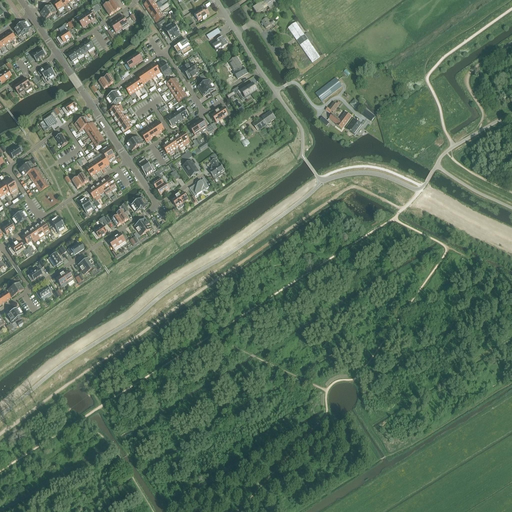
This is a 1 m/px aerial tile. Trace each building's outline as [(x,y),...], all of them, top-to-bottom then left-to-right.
[(63,7),(59,0),(54,4),(58,11),(63,7)] [(121,9),(114,0),(109,3),(115,13),(121,9)] [(147,10),(156,4),(153,0),(152,0),(144,6),(147,10)] [(263,0),(270,10),(285,0),(263,0)] [(263,2),(253,9),(256,14),(264,9),(262,7),(265,5),(263,2)] [(115,13),(109,3),(103,7),(108,14),(110,17),(115,13)] [(150,15),(159,9),(156,4),(147,10),(150,15)] [(57,12),(52,5),(46,10),(51,17),(57,13),(57,12)] [(206,16),(209,14),(206,8),(195,16),(198,21),(203,19),(203,20),(207,17),(206,16)] [(153,19),(162,13),(159,9),(150,15),(153,19)] [(51,17),(46,10),(39,14),(44,21),(51,17)] [(93,11),(84,17),(89,24),(95,20),(93,17),(96,15),(95,14),(93,11)] [(156,24),(165,18),(162,13),(153,19),(156,24)] [(84,17),(78,21),(83,29),(89,24),(84,17)] [(128,25),(123,18),(117,22),(122,29),(122,30),(123,31),(129,27),(128,25)] [(273,21),(269,24),(267,20),(262,23),(266,29),(271,26),(270,26),(274,23),(273,21)] [(31,29),(26,22),(20,26),(26,35),(25,33),(31,29)] [(122,29),(117,22),(111,26),(116,34),(122,30),(122,29)] [(181,35),(173,23),(169,26),(177,38),(181,35)] [(295,23),(287,29),(312,63),(320,57),(295,23)] [(26,35),(20,26),(14,30),(19,37),(22,35),(23,37),(26,35)] [(177,38),(169,26),(164,29),(172,41),(177,38)] [(72,38),(66,29),(60,33),(62,36),(57,39),(61,45),(66,42),(67,42),(70,40),(69,40),(72,38)] [(16,39),(12,32),(6,36),(11,43),(16,39)] [(210,40),(216,36),(214,32),(207,36),(210,40)] [(11,43),(6,36),(1,40),(5,46),(11,43)] [(217,42),(212,45),(216,52),(221,49),(222,49),(228,45),(227,45),(228,44),(227,42),(226,42),(223,38),(217,42)] [(95,50),(89,41),(84,45),(89,52),(88,52),(89,54),(95,50)] [(192,50),(190,47),(191,47),(186,41),(174,49),(178,55),(182,53),(184,56),(192,50)] [(89,52),(84,45),(78,48),(83,56),(84,56),(88,52),(89,52)] [(83,56),(78,48),(73,52),(78,59),(79,61),(85,57),(84,56),(83,56)] [(42,58),(47,55),(43,49),(33,56),(37,62),(40,60),(42,58)] [(78,59),(73,52),(68,55),(73,63),(78,59)] [(138,54),(132,58),(137,66),(143,61),(138,54)] [(127,65),(125,66),(128,71),(130,70),(137,66),(132,58),(125,62),(127,65)] [(243,69),(237,58),(229,63),(235,74),(243,69)] [(168,67),(164,61),(164,62),(157,66),(160,72),(168,67)] [(186,76),(196,69),(192,63),(189,66),(188,65),(185,68),(182,70),(186,76)] [(161,73),(160,72),(157,66),(155,64),(150,67),(156,76),(161,73)] [(56,77),(48,65),(44,68),(52,80),(56,77)] [(156,76),(150,67),(146,70),(152,79),(156,76)] [(172,74),(168,67),(160,72),(161,73),(165,78),(172,73),(172,74)] [(52,80),(44,68),(39,71),(44,78),(42,79),(45,83),(46,81),(47,83),(52,80)] [(196,77),(199,75),(196,69),(186,76),(190,81),(193,79),(196,77)] [(152,79),(146,70),(141,73),(147,82),(152,79)] [(0,85),(11,78),(9,76),(10,75),(8,72),(7,73),(7,72),(0,76),(0,85)] [(147,82),(141,73),(137,76),(138,78),(144,87),(143,85),(147,82)] [(115,83),(110,75),(104,79),(109,87),(115,83)] [(144,87),(138,78),(133,81),(139,90),(144,87)] [(109,87),(104,79),(99,83),(104,90),(109,87)] [(170,90),(179,84),(176,79),(166,85),(170,90)] [(336,79),(315,94),(322,102),(342,87),(336,79)] [(32,89),(26,80),(20,84),(26,93),(32,89)] [(200,93),(212,85),(209,80),(197,88),(200,93)] [(139,90),(133,81),(129,84),(135,93),(139,90)] [(26,93),(20,84),(14,88),(19,95),(25,91),(26,93)] [(135,93),(129,84),(124,87),(130,96),(135,93)] [(173,94),(182,88),(179,84),(170,90),(173,94)] [(246,86),(237,92),(240,95),(243,93),(246,98),(254,93),(257,91),(254,87),(253,87),(252,85),(253,84),(247,87),(246,86)] [(203,97),(216,89),(212,85),(200,93),(203,97)] [(176,99),(185,93),(182,88),(173,94),(176,99)] [(123,98),(118,91),(112,95),(118,105),(122,102),(120,100),(123,98)] [(179,103),(188,97),(185,93),(176,99),(179,103)] [(118,105),(112,95),(106,99),(111,106),(113,104),(115,107),(118,105)] [(326,110),(330,114),(332,112),(333,113),(340,104),(336,100),(334,103),(329,109),(327,108),(326,110)] [(74,110),(77,108),(73,102),(62,109),(66,115),(71,112),(72,113),(75,111),(74,110)] [(121,112),(124,110),(121,106),(118,108),(117,106),(110,112),(111,114),(111,115),(113,118),(121,112)] [(189,117),(183,108),(177,111),(183,120),(189,117)] [(228,116),(223,109),(219,111),(217,112),(222,120),(228,116)] [(183,120),(177,111),(172,115),(178,124),(183,120)] [(116,123),(125,117),(124,117),(121,112),(113,118),(113,117),(115,119),(114,120),(116,123)] [(222,120),(217,112),(215,113),(216,114),(212,116),(216,124),(222,120)] [(271,122),(276,119),(271,112),(253,124),(258,131),(268,124),(268,125),(269,125),(271,124),(271,123),(271,122)] [(58,124),(55,120),(58,118),(54,113),(47,117),(48,119),(41,124),(44,127),(42,128),(45,132),(58,124)] [(336,125),(342,130),(351,117),(345,113),(339,121),(332,115),(329,119),(336,125)] [(128,123),(131,121),(127,115),(124,117),(125,117),(116,123),(117,122),(118,125),(120,128),(128,122),(128,123)] [(178,124),(172,115),(166,118),(173,127),(178,124)] [(239,127),(250,119),(247,116),(236,123),(239,127)] [(91,124),(87,117),(80,121),(85,128),(91,124)] [(322,118),(320,121),(324,125),(326,127),(329,123),(327,121),(324,118),(323,119),(322,118)] [(207,128),(202,120),(196,124),(201,132),(207,128)] [(354,120),(347,130),(354,135),(362,125),(354,120)] [(85,128),(80,121),(74,125),(75,125),(79,132),(84,129),(85,128)] [(123,133),(132,128),(128,123),(128,122),(120,128),(122,130),(121,130),(123,133)] [(165,131),(159,122),(154,125),(160,134),(165,131)] [(87,134),(96,128),(93,123),(91,124),(85,128),(84,129),(87,134)] [(201,132),(196,124),(190,129),(195,136),(201,132)] [(160,134),(154,125),(150,128),(156,137),(160,134)] [(90,138),(99,132),(96,128),(87,134),(90,138)] [(156,137),(150,128),(145,131),(151,140),(156,137)] [(239,130),(235,133),(241,142),(245,139),(239,130)] [(151,140),(145,131),(141,134),(147,143),(151,140)] [(93,143),(102,137),(99,132),(90,138),(93,143)] [(189,140),(184,133),(179,136),(178,136),(185,147),(190,144),(188,141),(189,140)] [(68,144),(66,141),(64,138),(62,135),(56,139),(62,148),(68,144)] [(185,147),(178,136),(175,138),(176,138),(174,140),(173,139),(178,148),(180,150),(185,147)] [(96,148),(105,141),(102,137),(93,143),(96,148)] [(143,144),(139,137),(133,141),(138,148),(143,144)] [(138,148),(133,141),(132,139),(128,142),(129,143),(127,145),(131,152),(138,148)] [(178,148),(173,139),(170,141),(171,142),(168,143),(173,151),(178,148)] [(198,147),(200,151),(208,146),(205,142),(198,147)] [(173,151),(168,143),(165,144),(165,145),(163,147),(168,155),(169,154),(170,157),(175,153),(173,151)] [(18,156),(22,153),(18,147),(8,153),(12,159),(16,157),(18,156)] [(112,153),(108,147),(101,151),(104,156),(105,157),(112,153)] [(192,157),(189,152),(186,154),(181,157),(185,162),(192,157)] [(117,160),(112,153),(105,157),(110,165),(117,160)] [(110,165),(105,157),(104,156),(99,159),(105,168),(110,165)] [(105,168),(99,159),(95,162),(101,171),(105,168)] [(145,160),(138,165),(142,170),(149,166),(145,160)] [(198,172),(195,168),(193,166),(193,165),(191,161),(183,166),(186,170),(188,169),(190,172),(188,173),(191,177),(194,175),(195,174),(198,172)] [(35,169),(30,162),(24,166),(29,173),(37,168),(35,169)] [(101,171),(95,162),(90,165),(96,174),(101,171)] [(222,168),(221,168),(218,163),(213,166),(215,169),(214,170),(214,172),(214,173),(211,175),(216,182),(220,180),(221,181),(224,179),(223,178),(227,175),(222,168)] [(149,166),(142,170),(146,177),(153,172),(157,170),(152,164),(151,165),(149,166)] [(96,174),(90,165),(86,168),(92,177),(96,174)] [(29,173),(24,166),(18,170),(23,177),(28,174),(29,173)] [(31,179),(40,173),(37,168),(29,173),(28,174),(31,179)] [(34,183),(43,177),(40,173),(31,179),(34,183)] [(89,182),(83,174),(78,178),(83,186),(89,182)] [(37,188),(46,182),(43,177),(34,183),(37,188)] [(14,184),(10,178),(3,183),(7,189),(14,184)] [(83,186),(78,178),(72,182),(77,190),(83,186)] [(115,186),(110,178),(105,181),(112,192),(116,189),(115,186)] [(164,185),(160,179),(153,184),(156,190),(166,184),(164,185)] [(202,191),(203,188),(207,189),(209,188),(204,180),(198,184),(197,188),(195,187),(194,186),(190,189),(195,197),(202,193),(202,191)] [(112,192),(105,181),(104,181),(102,183),(100,185),(99,184),(106,195),(112,192)] [(40,193),(49,186),(46,182),(37,188),(40,193)] [(9,192),(7,189),(3,183),(0,184),(0,189),(4,196),(9,192)] [(18,190),(14,184),(7,189),(9,192),(11,195),(18,190),(18,191),(18,190)] [(106,195),(99,184),(96,186),(97,187),(94,188),(101,199),(100,196),(105,193),(106,195)] [(160,196),(170,189),(166,184),(156,190),(160,196)] [(101,199),(94,188),(91,190),(92,190),(89,192),(94,200),(95,199),(97,202),(101,199)] [(189,200),(184,193),(179,196),(179,195),(177,196),(184,207),(183,204),(189,200)] [(184,207),(177,196),(176,197),(176,198),(172,201),(178,211),(184,207)] [(83,209),(92,203),(90,200),(88,201),(86,198),(79,203),(83,209)] [(148,205),(143,198),(140,200),(139,198),(136,201),(142,209),(148,205)] [(142,209),(136,201),(132,203),(134,204),(131,206),(136,213),(142,209)] [(94,210),(92,207),(94,206),(92,203),(83,209),(87,215),(94,210)] [(28,218),(23,211),(20,213),(19,211),(16,214),(22,222),(28,218)] [(129,220),(122,211),(117,214),(118,216),(123,224),(129,220)] [(22,222),(16,214),(13,216),(14,217),(11,219),(16,226),(22,222)] [(123,224),(118,216),(112,220),(117,228),(123,224)] [(61,224),(57,217),(50,222),(54,228),(52,229),(61,224)] [(150,226),(148,222),(145,218),(141,221),(142,222),(140,223),(146,233),(152,229),(150,226)] [(50,233),(43,222),(40,224),(40,225),(38,226),(45,236),(50,233)] [(146,233),(140,223),(134,227),(136,230),(138,233),(139,233),(141,236),(146,233)] [(14,230),(10,224),(2,229),(6,235),(9,234),(12,232),(14,230)] [(65,229),(61,224),(52,229),(54,233),(56,231),(58,234),(65,229)] [(45,236),(38,226),(37,226),(35,227),(35,228),(33,230),(39,240),(45,236)] [(105,235),(107,233),(103,227),(92,234),(96,240),(102,236),(102,237),(105,235)] [(39,240),(33,230),(32,229),(29,231),(30,232),(27,233),(33,241),(34,243),(39,240)] [(33,241),(27,233),(27,232),(24,234),(25,235),(22,237),(27,245),(33,241)] [(126,242),(121,234),(115,238),(121,247),(126,243),(125,242),(126,242)] [(121,247),(115,238),(108,242),(108,243),(109,242),(114,250),(113,250),(114,250),(115,250),(121,247)] [(20,251),(23,248),(19,242),(17,244),(16,243),(13,245),(14,246),(8,250),(12,256),(16,254),(17,255),(21,253),(20,251)] [(83,250),(79,244),(70,250),(70,249),(67,251),(70,255),(73,254),(74,256),(83,250)] [(50,258),(48,259),(54,268),(56,266),(57,268),(63,264),(60,259),(58,257),(55,252),(49,256),(50,258)] [(96,269),(93,264),(91,261),(89,258),(83,262),(89,272),(90,273),(96,269)] [(89,272),(83,262),(77,266),(79,269),(81,272),(82,272),(84,275),(89,272)] [(38,269),(27,277),(31,283),(36,279),(37,279),(39,278),(39,277),(42,275),(38,269)] [(63,274),(61,275),(67,285),(73,281),(67,272),(63,274)] [(60,277),(55,280),(61,289),(67,285),(61,275),(59,276),(60,277)] [(24,290),(19,283),(13,287),(18,294),(24,290)] [(51,295),(50,293),(52,292),(48,286),(43,289),(40,291),(36,294),(40,300),(42,299),(43,301),(51,295)] [(18,294),(13,287),(7,291),(12,298),(11,298),(12,298),(18,294)] [(11,299),(6,292),(1,296),(5,302),(11,299)] [(12,312),(17,319),(18,321),(21,319),(20,317),(23,315),(18,308),(12,312)] [(12,312),(6,316),(11,323),(12,324),(18,321),(17,319),(12,312)]
